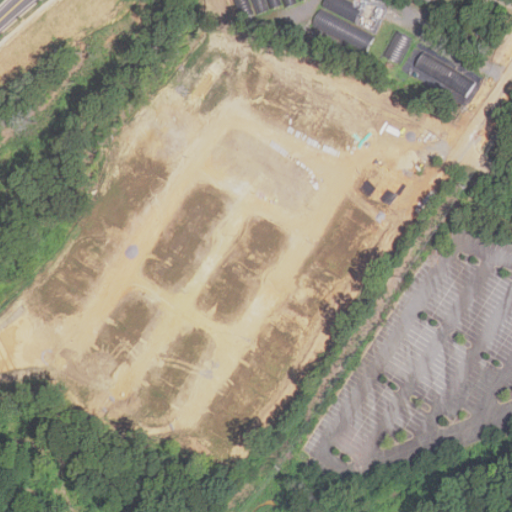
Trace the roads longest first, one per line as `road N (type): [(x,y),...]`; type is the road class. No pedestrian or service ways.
road 1 (residential): [(463,148),(392,156),(361,172),(336,200),(209,413)]
road 2 (residential): [(235,117),(207,133),(77,341)]
road 3 (residential): [(246,201),(133,388)]
road 4 (residential): [(354,180),(205,104)]
road 5 (residential): [(248,347),(121,270)]
road 6 (residential): [(314,237),(184,168)]
